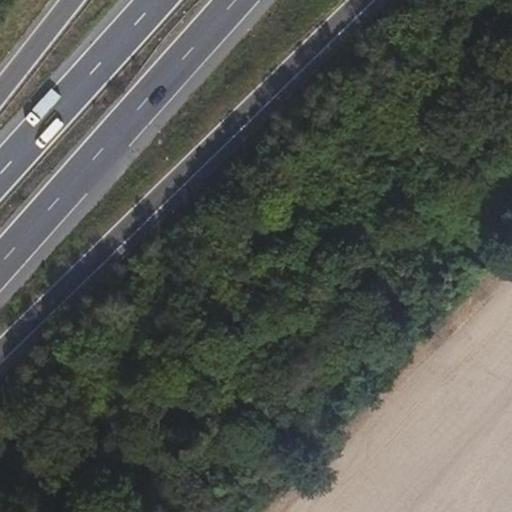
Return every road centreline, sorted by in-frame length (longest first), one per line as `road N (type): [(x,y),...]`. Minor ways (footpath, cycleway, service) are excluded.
road 1 (trunk): [(0,360),(374,0)]
road 2 (trunk): [(0,260),(231,0)]
road 3 (trunk): [(157,0),(0,174)]
